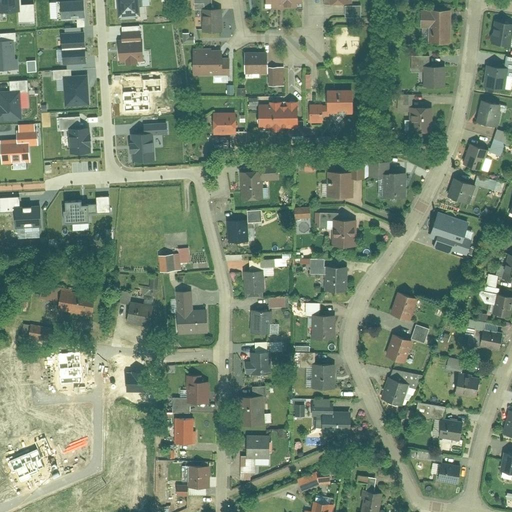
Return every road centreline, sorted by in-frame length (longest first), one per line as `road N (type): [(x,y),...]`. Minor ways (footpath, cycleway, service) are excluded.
road 1 (residential): [(465,511),(411,494),(349,356),(352,315),(445,140),(467,53),(470,0)]
road 2 (residential): [(222,355),(224,290),(202,196),(210,181)]
road 3 (residential): [(101,0),(112,175)]
road 4 (residential): [(0,507),(91,470),(99,457),(99,396)]
road 5 (residential): [(99,396),(101,353),(222,355)]
road 6 (residential): [(511,355),(480,441),(469,511)]
road 7 (residential): [(221,511),(222,355)]
